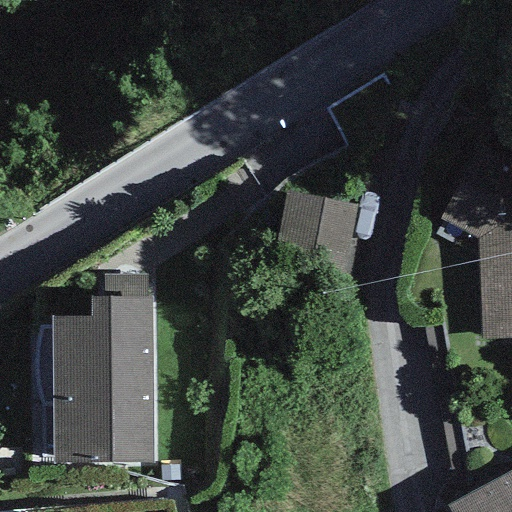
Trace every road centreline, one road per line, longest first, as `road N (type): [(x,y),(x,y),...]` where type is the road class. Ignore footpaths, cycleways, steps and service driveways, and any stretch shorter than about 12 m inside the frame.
road 1 (residential): [(409,511),(382,331),(392,225),(428,106),(511,7)]
road 2 (tertiary): [(429,0),(0,271)]
